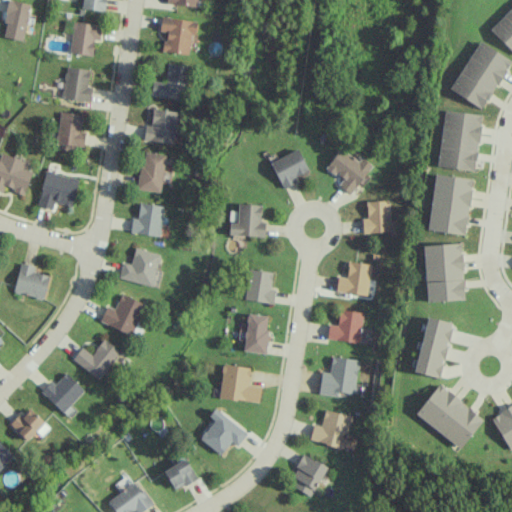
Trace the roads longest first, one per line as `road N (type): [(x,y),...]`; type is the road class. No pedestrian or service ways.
road 1 (residential): [(134,0),(94,252),(61,324),(0,389)]
road 2 (residential): [(199,511),(247,479),(278,432),(311,248)]
road 3 (residential): [(494,290),(488,259),(511,115)]
road 4 (residential): [(305,246),(321,247),(332,235),(333,219),(322,208),(306,207),(294,219),(294,235),(305,246)]
